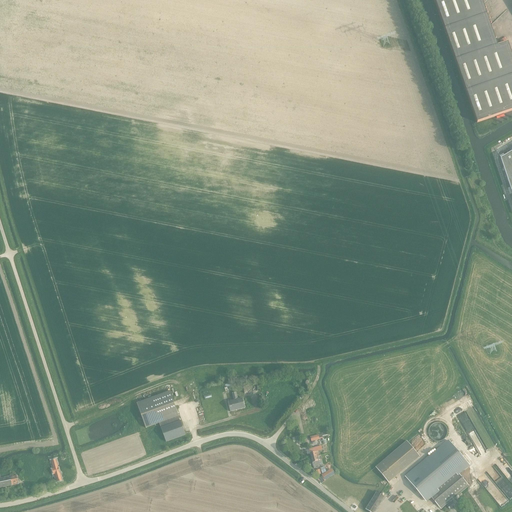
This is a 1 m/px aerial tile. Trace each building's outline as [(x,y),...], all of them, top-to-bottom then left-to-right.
[(483,5),(481,0),(434,0),(477,123),(511,110),(511,54),(508,42),(497,46),(490,25),(492,23),(489,20),(490,19),(487,16),(486,14),(488,13),(485,10),(487,8),(484,5),(483,5)] [(511,151),(501,158),(511,192),(511,151)] [(244,393),(258,391),(257,384),(243,387),(244,393)] [(166,442),(186,435),(181,421),(180,421),(178,416),(179,416),(170,391),(137,403),(146,428),(159,423),(166,442)] [(228,402),(230,412),(245,408),(242,398),(238,399),(236,392),(232,393),(234,400),(228,402)] [(407,441),(406,442),(376,467),(388,483),(420,456),(407,441)] [(449,441),(406,477),(427,501),(431,498),(441,509),(469,485),(459,474),(469,466),(449,441)] [(309,449),(311,458),(319,456),(318,451),(322,450),(321,446),(317,447),(309,449)] [(319,456),(311,458),(314,466),(323,464),(321,456),(319,457),(319,456)] [(56,459),(51,461),(53,469),(52,469),(54,475),(55,474),(57,482),(62,481),(56,459)] [(10,476),(1,478),(0,475),(0,487),(8,486),(19,484),(17,475),(14,476),(13,474),(10,475),(10,476)] [(365,510),(369,511),(375,511),(384,498),(376,493),(365,510)]
